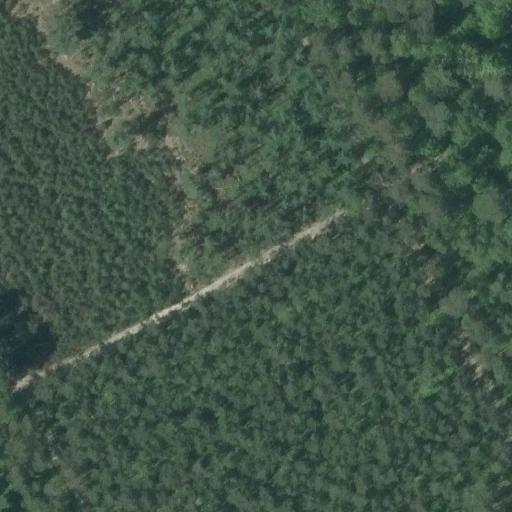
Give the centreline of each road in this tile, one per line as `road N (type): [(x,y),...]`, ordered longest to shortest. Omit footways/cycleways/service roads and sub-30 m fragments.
road 1 (track): [(19,395),(511,130)]
road 2 (track): [(276,0),(511,440)]
